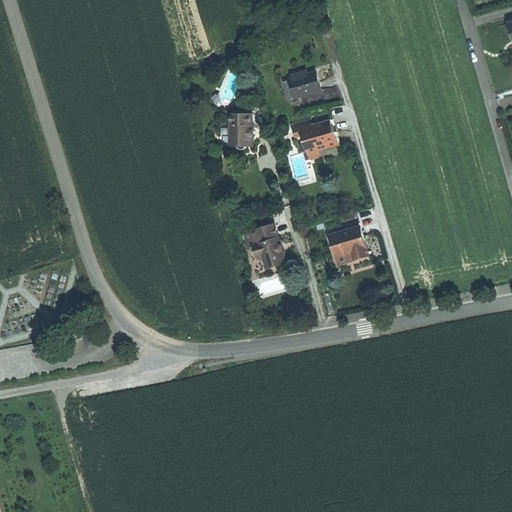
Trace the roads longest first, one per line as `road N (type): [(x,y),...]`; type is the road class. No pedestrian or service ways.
road 1 (tertiary): [(325,334),(187,352),(152,340),(117,313),(90,260),(8,0)]
road 2 (residential): [(410,320),(343,85)]
road 3 (residential): [(511,175),(461,0)]
road 4 (track): [(169,347),(126,373),(0,394)]
road 5 (residential): [(325,334),(286,206)]
road 6 (track): [(91,511),(56,383)]
